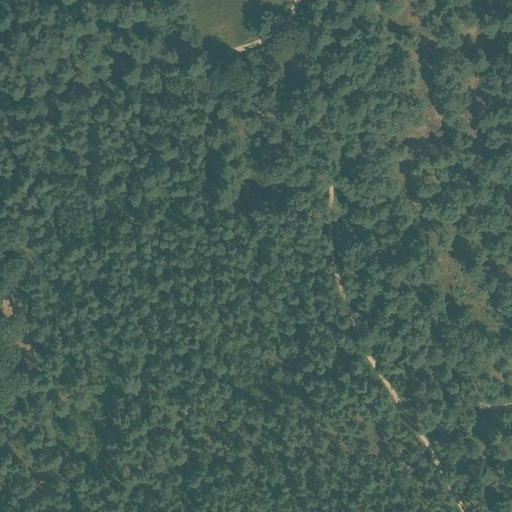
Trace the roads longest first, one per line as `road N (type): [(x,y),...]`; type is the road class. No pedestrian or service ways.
road 1 (track): [(463,511),(331,274),(319,150),(235,105),(211,68),(270,42),(300,0)]
road 2 (track): [(0,109),(211,68)]
road 3 (track): [(396,396),(438,385),(488,408),(511,405)]
